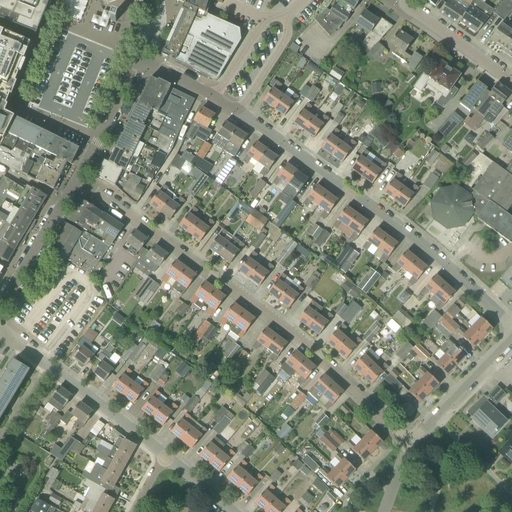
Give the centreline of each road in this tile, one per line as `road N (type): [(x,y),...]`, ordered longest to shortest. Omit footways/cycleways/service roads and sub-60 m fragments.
road 1 (residential): [(406,438),(222,279),(75,183)]
road 2 (residential): [(511,327),(441,260),(238,112)]
road 3 (residential): [(163,454),(14,343)]
road 4 (residential): [(406,438),(511,332)]
road 5 (residential): [(0,300),(75,183)]
road 6 (residential): [(75,183),(137,62)]
road 7 (tertiary): [(511,78),(404,0)]
